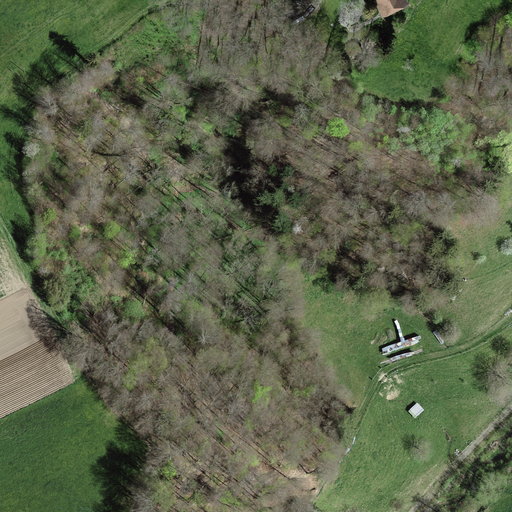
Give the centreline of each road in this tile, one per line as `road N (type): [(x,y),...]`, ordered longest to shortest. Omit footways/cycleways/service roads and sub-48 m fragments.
road 1 (track): [(27,270),(29,195),(17,155),(24,125),(59,75),(150,9),(186,1),(280,19),(318,0)]
road 2 (track): [(131,511),(149,444),(94,381),(0,223)]
road 3 (track): [(154,511),(199,472),(214,442),(202,396),(173,347),(169,225)]
road 4 (track): [(511,316),(480,341),(394,365),(379,377),(342,455),(297,511)]
